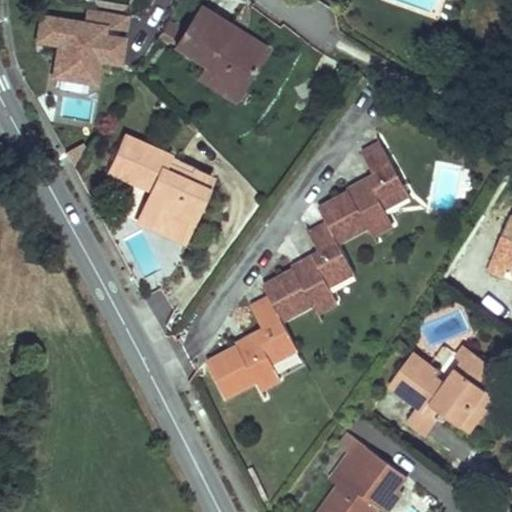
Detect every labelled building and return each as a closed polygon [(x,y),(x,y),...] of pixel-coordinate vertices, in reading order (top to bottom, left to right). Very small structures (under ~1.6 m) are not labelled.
[(201,7),(175,47),(206,66),(242,89),(267,50),(249,38),(245,44),(229,34),(234,28),(201,7)] [(128,17),(87,10),(84,25),(41,18),(37,45),(55,48),(50,83),(97,91),(101,66),(120,69),(128,17)] [(234,28),(229,34),(245,44),(249,38),(234,28)] [(206,66),(197,80),(233,103),(242,89),(206,66)] [(168,155),(126,136),(109,172),(134,183),(147,178),(151,191),(140,215),(177,229),(195,189),(204,193),(211,178),(194,170),(190,181),(162,169),(167,159),(168,155)] [(381,144),(364,153),(376,175),(395,165),(381,144)] [(194,170),(167,159),(162,169),(190,181),(194,170)] [(328,222),(339,243),(369,226),(373,235),(395,224),(386,210),(379,199),(405,184),(395,165),(376,175),(361,183),(365,191),(352,198),(349,194),(321,209),(328,222)] [(134,183),(151,191),(147,178),(134,183)] [(352,198),(365,191),(361,183),(347,190),(349,194),(352,198)] [(405,184),(379,199),(386,210),(412,197),(405,184)] [(177,229),(140,215),(137,221),(184,241),(204,193),(195,189),(177,229)] [(511,215),(498,249),(511,255),(511,215)] [(328,222),(310,231),(322,252),(339,243),(328,222)] [(349,261),(339,243),(322,252),(305,262),(309,269),(298,275),(296,271),(265,287),(271,299),(282,320),(283,323),(314,305),(317,314),(339,302),(330,286),(323,276),(349,261)] [(153,248),(136,263),(149,278),(166,263),(153,248)] [(510,262),(511,266),(511,255),(498,249),(494,255),(510,262)] [(349,261),(323,276),(330,286),(355,273),(349,261)] [(298,275),(309,269),(305,262),(294,268),(296,271),(298,275)] [(271,299),(254,309),(264,329),(282,320),(271,299)] [(238,347),(208,364),(227,398),(259,381),(263,387),(282,376),(275,365),(268,353),(293,339),(283,323),(282,320),(264,329),(247,339),(252,346),(242,351),(238,347)] [(238,347),(242,351),(252,346),(247,339),(237,345),(238,347)] [(293,339),(268,353),(275,365),(300,351),(293,339)] [(441,371),(415,352),(391,385),(420,405),(428,411),(432,405),(447,416),(465,429),(478,413),(482,416),(496,396),(485,388),(475,382),(489,363),(466,347),(460,357),(465,361),(448,384),(437,376),(441,371)] [(489,363),(475,382),(485,388),(498,369),(489,363)] [(428,411),(420,405),(409,419),(429,434),(441,418),(444,420),(447,416),(432,405),(428,411)] [(478,413),(465,429),(469,433),(482,416),(478,413)] [(348,455),(330,480),(338,485),(367,446),(350,433),(339,448),(348,455)] [(367,446),(338,485),(345,490),(364,462),(400,488),(409,476),(367,446)] [(368,511),(374,504),(379,508),(384,511),(392,511),(406,493),(400,488),(364,462),(345,490),(338,485),(318,511),(368,511)]
